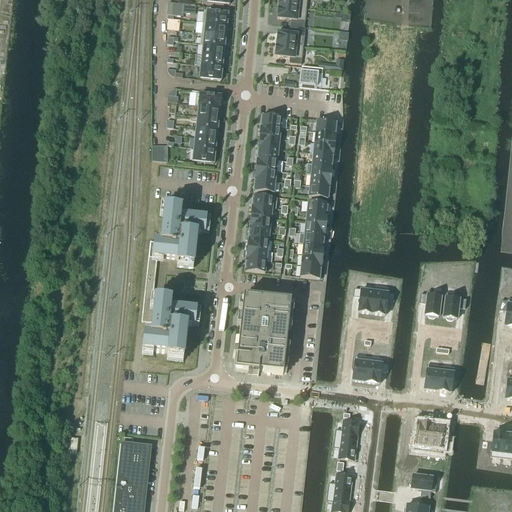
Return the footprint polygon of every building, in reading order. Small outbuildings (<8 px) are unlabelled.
[(278,0),(278,6),(278,8),(306,11),(307,0),(278,0)] [(168,4),(167,17),(173,17),(183,18),(183,14),(190,15),(191,7),(185,6),(179,5),(168,4)] [(306,11),(278,8),(278,10),(277,17),(277,20),(291,22),(305,23),(306,11)] [(227,27),(228,15),(203,12),(202,25),(226,27),(227,27)] [(291,22),(290,28),(304,30),(305,23),(291,22)] [(225,32),(226,27),(202,25),(201,35),(226,38),(226,32),(225,32)] [(290,28),(289,35),(304,37),(305,30),(304,30),(290,28)] [(289,35),(277,34),(277,36),(276,44),(276,46),(303,49),(304,37),(289,35)] [(225,44),(226,38),(201,35),(200,47),(203,47),(203,46),(224,49),(224,44),(225,44)] [(303,49),(276,46),(276,48),(275,55),(275,58),(290,59),(301,61),(303,49)] [(223,53),(224,49),(203,47),(202,57),(223,60),(224,53),(223,53)] [(223,66),(223,60),(202,57),(201,68),(221,70),(222,66),(223,66)] [(222,70),(221,70),(201,68),(200,80),(221,83),(222,70)] [(322,71),(301,69),(299,86),(321,88),(322,71)] [(174,79),(175,80),(175,72),(167,71),(167,72),(167,73),(167,74),(168,75),(168,76),(169,76),(170,78),(172,79),(173,79),(174,79)] [(220,110),(221,98),(196,95),(194,107),(199,108),(219,110),(220,110)] [(219,114),(219,110),(199,108),(198,118),(219,121),(219,115),(219,114)] [(261,117),(260,128),(280,130),(281,119),(261,117)] [(218,127),(219,121),(198,119),(196,129),(217,131),(217,127),(218,127)] [(315,134),(335,136),(336,125),(316,123),(315,134)] [(260,128),(259,139),(279,141),(280,130),(260,128)] [(217,131),(196,129),(195,140),(216,142),(217,136),(216,136),(217,131)] [(314,145),(334,147),(335,136),(315,134),(314,145)] [(259,139),(258,150),(278,152),(279,141),(259,139)] [(216,142),(195,140),(194,151),(214,153),(215,149),(216,149),(216,142)] [(313,156),(333,158),(334,147),(314,145),(313,156)] [(258,150),(257,161),(277,163),(278,152),(258,150)] [(215,153),(214,153),(194,151),(193,163),(214,165),(215,153)] [(312,166),(332,169),(333,158),(313,156),(312,166)] [(257,161),(256,172),(275,174),(277,163),(257,161)] [(306,177),(311,177),(330,180),(332,169),(312,166),(307,166),(306,177)] [(256,172),(254,183),(274,185),(275,174),(256,172)] [(309,188),(329,191),(330,180),(311,177),(309,188)] [(254,183),(253,193),(273,196),(274,185),(254,183)] [(308,199),(328,201),(329,191),(309,188),(308,199)] [(253,197),(252,208),(276,211),(277,200),(253,197)] [(307,214),(327,216),(328,205),(308,203),(307,214)] [(180,209),(164,208),(160,244),(150,243),(148,259),(157,260),(177,262),(177,265),(193,267),(196,234),(204,235),(206,219),(179,216),(180,209)] [(252,208),(250,219),(270,221),(271,211),(275,211),(276,211),(252,208)] [(305,225),(325,227),(327,216),(307,214),(305,225)] [(250,219),(249,230),(269,232),(270,221),(250,219)] [(304,236),(324,238),(325,227),(305,225),(304,236)] [(249,230),(248,241),(268,243),(269,232),(249,230)] [(298,246),(303,247),(323,249),(324,238),(304,236),(299,235),(298,246)] [(248,241),(247,252),(267,254),(268,243),(248,241)] [(302,257),(322,260),(323,249),(303,247),(302,257)] [(247,252),(246,262),(266,264),(267,254),(247,252)] [(301,268),(321,270),(322,260),(302,257),(301,268)] [(246,262),(245,273),(265,275),(266,264),(246,262)] [(300,279),(320,281),(321,270),(301,268),(300,279)] [(354,291),(353,299),(359,300),(357,314),(359,314),(371,316),(374,289),(373,294),(361,292),(354,291)] [(374,289),(371,316),(383,317),(385,317),(386,308),(386,305),(386,303),(393,304),(394,296),(387,295),(388,291),(374,289)] [(420,296),(419,306),(425,306),(424,317),(427,318),(429,320),(433,320),(435,319),(438,319),(441,294),(427,293),(427,297),(420,296)] [(445,295),(442,320),(445,320),(447,322),(451,323),(454,321),(456,321),(458,310),(464,311),(465,302),(459,301),(459,297),(445,295)] [(144,297),(141,324),(152,325),(150,337),(143,336),(142,352),(167,355),(167,358),(183,360),(186,327),(194,328),(196,312),(169,309),(170,302),(152,300),(153,298),(144,297)] [(237,352),(235,371),(282,376),(283,374),(280,374),(281,364),(284,365),(289,315),(286,315),(287,305),(290,305),(290,304),(243,298),(243,300),(245,301),(244,310),(242,310),(241,318),(244,318),(243,327),(240,327),(238,342),(241,343),(240,352),(237,352)] [(500,303),(499,313),(505,314),(504,328),(506,328),(506,329),(511,329),(511,302),(507,301),(507,303),(500,303)] [(355,358),(352,383),(365,384),(365,385),(368,360),(355,358)] [(368,360),(365,385),(376,386),(379,386),(380,377),(380,374),(382,374),(387,375),(388,367),(382,366),(382,361),(368,360)] [(426,367),(423,392),(436,393),(437,393),(440,369),(426,367)] [(440,369),(437,393),(448,395),(451,395),(454,370),(440,369)] [(335,432),(334,441),(356,444),(358,425),(342,423),(341,433),(335,432)] [(409,438),(408,447),(414,447),(414,452),(427,453),(431,427),(420,425),(417,425),(415,439),(409,438)] [(431,427),(427,453),(441,455),(442,451),(448,452),(449,443),(443,443),(444,429),(431,427)] [(493,434),(490,459),(501,460),(504,436),(499,435),(493,434)] [(504,436),(501,460),(511,462),(511,459),(511,436),(509,436),(504,436)] [(71,439),(69,454),(76,455),(78,440),(71,439)] [(334,441),(333,450),(339,451),(338,461),(353,463),(356,444),(334,441)] [(120,447),(112,511),(139,511),(147,448),(127,446),(126,448),(120,447)] [(328,485),(327,494),(349,497),(352,478),(336,476),(334,486),(328,485)] [(409,482),(409,486),(410,489),(410,491),(418,492),(421,493),(421,494),(420,499),(430,500),(430,494),(435,495),(436,481),(412,477),(411,480),(409,482)] [(327,494),(326,504),(332,504),(331,511),(347,511),(349,497),(327,494)] [(404,510),(403,511),(430,511),(430,510),(428,510),(429,504),(421,503),(420,509),(419,509),(415,508),(406,507),(406,510),(404,510)]
